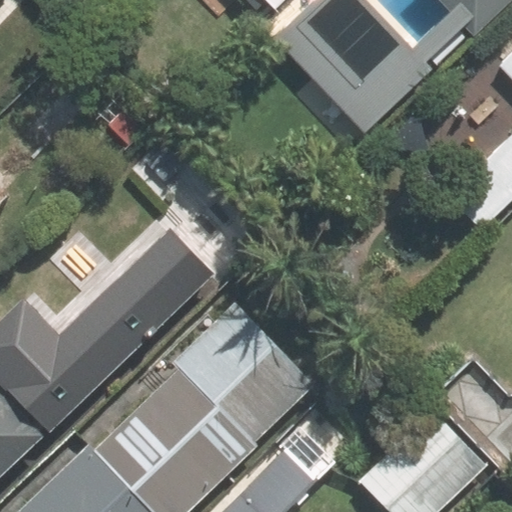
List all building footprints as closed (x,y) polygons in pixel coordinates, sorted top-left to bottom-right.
[(511,0),(451,0),(460,9),(423,43),(421,40),(382,0),(314,0),(283,29),(377,128),(437,70),(430,63),(473,22),(481,30),(511,0)] [(511,53),(504,61),(511,69),(511,133),(452,190),(488,229),(511,206),(511,53)] [(420,106),(394,136),(428,166),(454,135),(420,106)] [(62,137),(27,165),(56,202),(91,174),(62,137)] [(189,199),(168,220),(215,267),(236,246),(189,199)] [(79,401),(72,393),(190,287),(144,236),(7,359),(0,351),(0,488),(59,435),(51,426),(79,401)] [(16,511),(197,511),(328,388),(243,298),(182,356),(189,363),(104,443),(97,436),(16,511)] [(437,511),(491,455),(435,404),(369,475),(409,511),(437,511)] [(297,511),(326,483),(290,448),(226,511),(297,511)]
